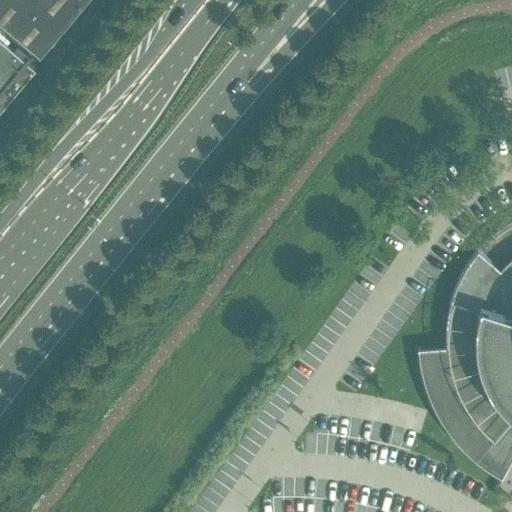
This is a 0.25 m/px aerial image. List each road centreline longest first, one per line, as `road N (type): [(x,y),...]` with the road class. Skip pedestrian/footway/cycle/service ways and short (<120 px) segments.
road 1 (primary): [(0,366),(234,75)]
road 2 (primary): [(224,0),(0,259)]
road 3 (motorway): [(194,0),(0,222)]
road 4 (primary): [(234,75),(332,0)]
